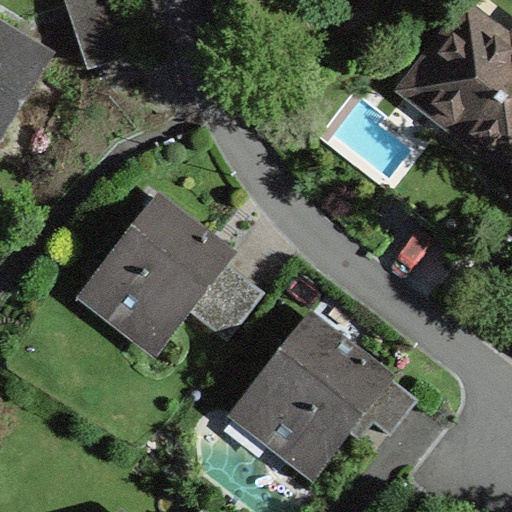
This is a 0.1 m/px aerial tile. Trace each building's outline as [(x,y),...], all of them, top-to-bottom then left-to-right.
[(109,0),(56,0),(79,66),(127,49),(109,0)] [(0,131),(46,55),(44,53),(36,66),(2,45),(10,32),(0,26),(0,131)] [(429,66),(464,93),(445,116),(480,143),(498,157),(499,166),(509,174),(511,173),(511,47),(488,29),(474,47),(454,32),(410,89),(411,90),(429,66)] [(108,310),(158,349),(188,310),(228,340),(265,293),(205,246),(211,238),(197,227),(183,217),(173,229),(149,210),(98,276),(121,294),(108,310)] [(388,433),(416,398),(345,343),(339,338),(329,350),(301,329),(272,365),(282,373),(256,406),(277,423),(268,434),(316,472),(362,413),(388,433)]
